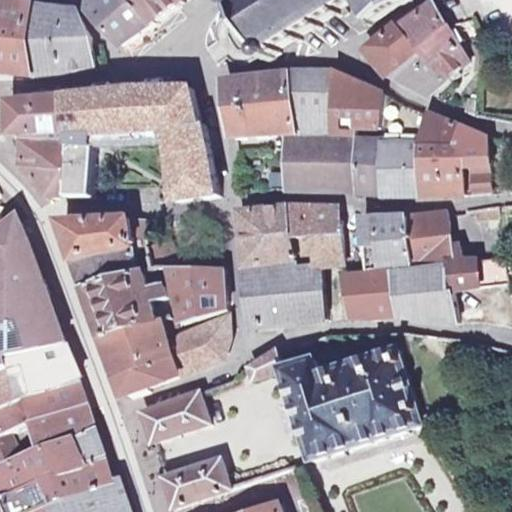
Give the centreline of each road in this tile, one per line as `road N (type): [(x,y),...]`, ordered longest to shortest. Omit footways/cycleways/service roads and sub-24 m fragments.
road 1 (residential): [(511,200),(383,210),(332,198),(232,205)]
road 2 (residential): [(247,358),(272,343),(345,325),(511,341)]
road 3 (residential): [(511,132),(490,131),(393,90),(347,50)]
road 4 (residential): [(247,358),(232,205)]
road 5 (track): [(425,328),(511,452)]
road 6 (residential): [(347,50),(207,73)]
road 7 (residential): [(162,63),(126,78),(71,0)]
road 8 (residential): [(232,205),(207,73)]
